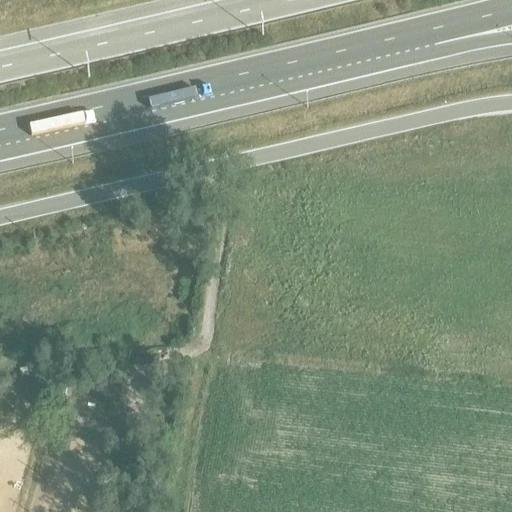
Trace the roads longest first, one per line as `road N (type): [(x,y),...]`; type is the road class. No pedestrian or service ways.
road 1 (unclassified): [(511,102),(0,216)]
road 2 (motorway): [(0,130),(437,30)]
road 3 (motorway): [(285,0),(0,65)]
